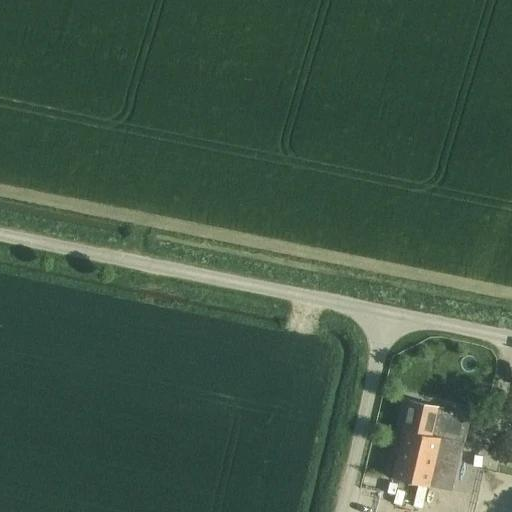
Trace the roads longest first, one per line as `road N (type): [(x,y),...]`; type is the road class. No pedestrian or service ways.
road 1 (unclassified): [(389,320),(0,238)]
road 2 (unclassified): [(342,511),(389,320)]
road 3 (unclassified): [(511,345),(389,320)]
